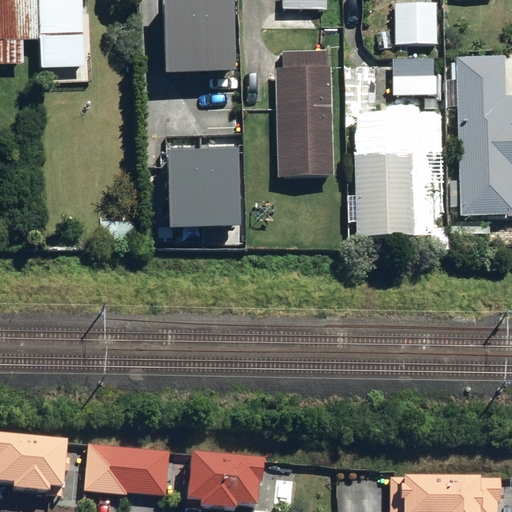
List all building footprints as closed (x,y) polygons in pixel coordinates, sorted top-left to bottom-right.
[(0,0),(0,67),(23,67),(22,43),(39,43),(40,72),(84,71),(81,0),(0,0)] [(326,0),(281,0),(281,12),(326,13),(326,0)] [(438,8),(394,8),(394,49),(438,49),(438,8)] [(176,29),(174,66),(205,67),(204,73),(233,74),(235,31),(176,29)] [(282,72),(275,72),(278,181),(333,180),(330,70),(326,70),(326,53),(281,54),(282,72)] [(505,58),(455,60),(459,220),(511,219),(511,97),(506,98),(505,58)] [(437,62),(391,61),(390,101),(418,101),(436,102),(437,62)] [(418,101),(390,101),(389,133),(417,134),(418,101)] [(377,155),(353,156),(356,241),(425,239),(423,141),(377,142),(377,155)] [(136,224),(99,224),(99,245),(136,245),(136,224)] [(0,486),(13,487),(12,493),(48,497),(49,491),(62,492),(67,444),(0,437),(0,486)] [(170,455),(88,447),(84,495),(126,499),(127,496),(165,499),(170,455)] [(263,463),(192,456),(187,504),(199,505),(199,511),(206,511),(236,511),(236,509),(256,511),(258,487),(261,487),(263,463)] [(500,482),(390,480),(389,511),(497,511),(498,506),(500,506),(500,482)]
